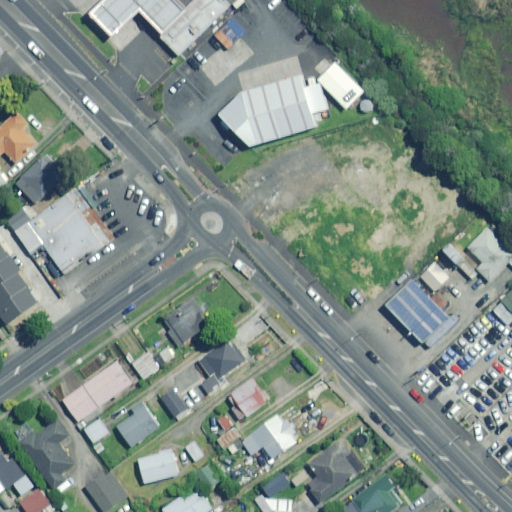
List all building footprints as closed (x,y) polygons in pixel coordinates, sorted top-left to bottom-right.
[(148,0),(104,0),(91,13),(112,35),(148,0)] [(227,7),(219,0),(194,0),(157,38),(177,58),(227,7)] [(364,93),(335,62),(317,80),(345,110),(364,93)] [(304,91),(298,74),(239,93),(219,116),(247,148),(256,144),(315,126),(312,116),(327,111),(319,86),(304,91)] [(29,125),(18,112),(0,129),(0,155),(1,156),(6,152),(17,164),(37,144),(24,130),(29,125)] [(448,196),(462,183),(432,153),(418,166),(429,178),(433,174),(443,185),(440,188),(448,196)] [(67,177),(49,156),(17,185),(36,205),(67,177)] [(462,183),(448,196),(441,203),(455,218),(462,211),(468,218),(482,205),(462,183)] [(93,189),(33,227),(70,285),(129,248),(93,189)] [(418,206),(404,191),(390,205),(403,220),(418,206)] [(324,211),(315,202),(300,208),(292,216),(305,229),(324,211)] [(364,228),(344,207),(313,237),(333,258),(364,228)] [(511,250),(507,246),(511,241),(501,231),(497,236),(488,228),(469,249),(485,263),(478,270),(492,282),(510,263),(511,264),(511,250)] [(0,266),(11,259),(0,243),(0,266)] [(394,281),(362,246),(341,265),(360,286),(367,280),(379,294),(394,281)] [(463,260),(450,246),(445,251),(458,264),(463,260)] [(11,259),(0,266),(0,313),(8,325),(39,303),(18,275),(21,273),(11,259)] [(450,278),(435,264),(422,278),(436,292),(450,278)] [(449,321),(412,282),(389,303),(426,342),(449,321)] [(494,302),(483,290),(466,306),(477,318),(494,302)] [(511,292),(494,311),(510,326),(511,323),(511,292)] [(210,327),(194,304),(167,323),(173,332),(171,334),(180,347),(210,327)] [(244,363),(227,342),(200,363),(211,377),(202,385),(207,392),(244,363)] [(169,347),(160,353),(167,363),(176,357),(169,347)] [(161,367),(150,353),(134,365),(145,379),(161,367)] [(133,384),(118,363),(64,401),(79,423),(133,384)] [(247,416),(249,418),(266,405),(263,401),(268,397),(254,379),(226,400),(241,420),(247,416)] [(189,409),(174,390),(162,398),(177,418),(189,409)] [(161,427),(146,407),(118,427),(133,448),(161,427)] [(240,438),(227,446),(233,454),(246,446),(253,456),(265,447),(274,460),(298,443),(293,435),(297,432),(287,418),(283,421),(280,418),(279,417),(242,442),(240,438)] [(110,434),(101,420),(85,430),(94,443),(110,434)] [(21,442),(24,447),(55,491),(67,482),(62,475),(76,465),(61,443),(69,437),(59,423),(40,436),(37,431),(21,442)] [(351,453),(342,441),(310,464),(323,481),(310,491),(320,504),(358,476),(345,458),(351,453)] [(204,457),(196,443),(187,447),(196,462),(204,457)] [(180,475),(173,451),(140,460),(146,484),(180,475)] [(12,458),(7,461),(2,454),(0,455),(0,496),(16,485),(24,496),(35,487),(12,458)] [(220,482),(208,467),(197,476),(208,491),(220,482)] [(108,511),(127,499),(108,472),(86,488),(103,511),(108,511)] [(145,490),(138,472),(130,475),(137,493),(145,490)] [(396,486),(387,474),(342,507),(345,511),(394,511),(403,506),(391,490),(396,486)] [(299,487),(294,481),(283,490),(288,497),(299,487)] [(208,511),(213,509),(196,486),(163,510),(164,511),(208,511)] [(41,511),(51,506),(41,490),(20,503),(26,511),(41,511)] [(291,511),(292,502),(259,500),(258,511),(291,511)]
